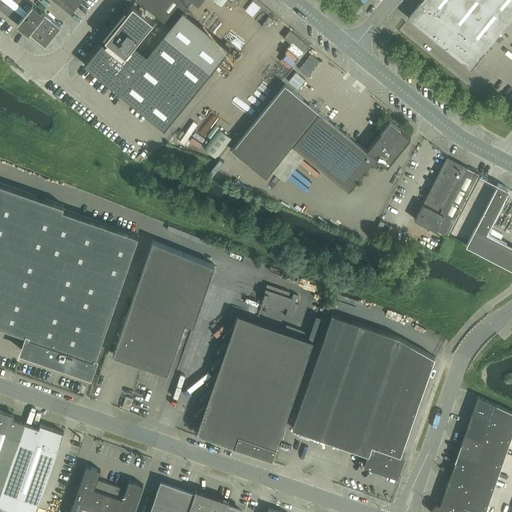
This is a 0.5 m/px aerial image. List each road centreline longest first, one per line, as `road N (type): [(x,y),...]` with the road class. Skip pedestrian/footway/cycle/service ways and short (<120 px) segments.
road 1 (unclassified): [(361,511),(0,385)]
road 2 (unknown): [(44,68),(150,139),(167,134),(239,65),(251,44),(239,21)]
road 3 (unclassified): [(409,511),(464,356),(511,311)]
road 4 (unclassified): [(511,163),(435,119),(351,49)]
